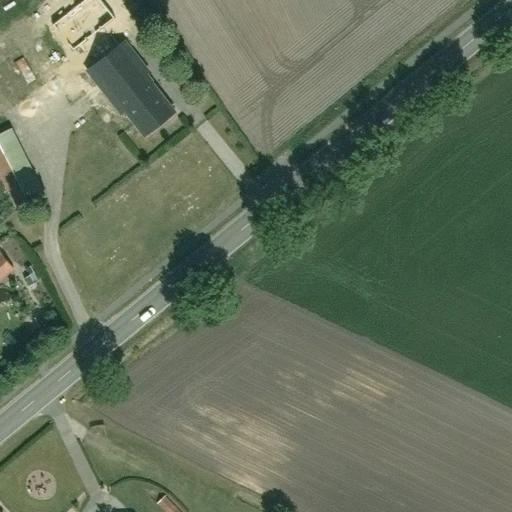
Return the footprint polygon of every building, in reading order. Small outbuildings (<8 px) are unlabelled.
[(91,12),(59,36),(79,64),(111,40),(91,12)] [(31,21),(0,43),(0,107),(2,111),(64,66),(31,21)] [(128,47),(92,74),(147,146),(183,119),(128,47)] [(17,133),(0,141),(0,187),(14,216),(49,198),(17,133)] [(0,248),(0,286),(26,266),(8,243),(0,248)]
